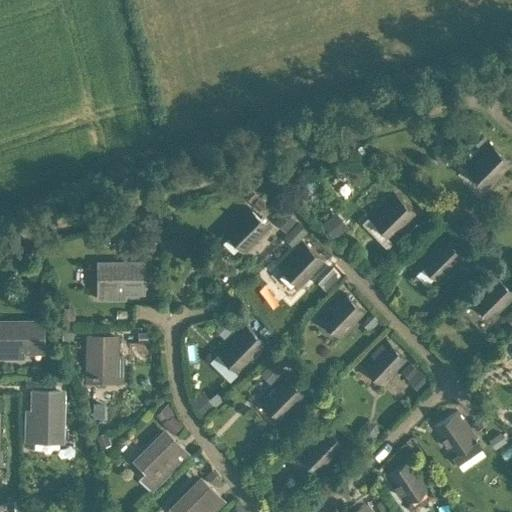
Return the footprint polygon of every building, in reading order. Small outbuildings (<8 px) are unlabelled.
[(490,142),(464,168),(486,190),(511,164),(490,142)] [(395,192),(369,218),(390,240),(417,214),(395,192)] [(248,204),(222,230),(244,252),(270,226),(248,204)] [(290,237),(302,225),(287,209),(275,221),(290,237)] [(443,235),(417,260),(439,282),(465,257),(443,235)] [(303,240),(277,266),(300,288),(325,262),(303,240)] [(143,262),(104,262),(105,290),(100,290),(100,297),(125,297),(125,290),(143,290),(143,262)] [(511,290),(495,273),(469,299),(492,321),(511,300),(511,290)] [(343,290),(318,316),(340,338),(365,312),(343,290)] [(42,321),(3,321),(3,349),(0,348),(0,354),(14,355),(14,349),(42,349),(42,321)] [(245,322),(216,351),(238,373),(267,344),(245,322)] [(117,335),(89,335),(88,373),(116,374),(115,379),(121,379),(121,353),(116,353),(117,335)] [(386,338),(360,364),(383,385),(408,359),(386,338)] [(415,362),(404,371),(415,385),(426,376),(415,362)] [(285,373),(259,398),(281,420),(307,394),(285,373)] [(204,409),(211,398),(199,389),(191,400),(204,409)] [(34,390),(34,408),(29,408),(28,438),(49,439),(50,429),(61,429),(62,391),(34,390)] [(457,409),(432,427),(452,456),(478,439),(457,409)] [(325,423),(296,452),(318,474),(347,445),(325,423)] [(188,454),(164,430),(141,454),(152,464),(139,476),(152,489),(188,454)] [(411,456),(385,473),(405,503),(431,486),(411,456)] [(201,478),(172,506),(177,511),(213,511),(224,501),(201,478)] [(369,511),(363,503),(349,511),(369,511)]
